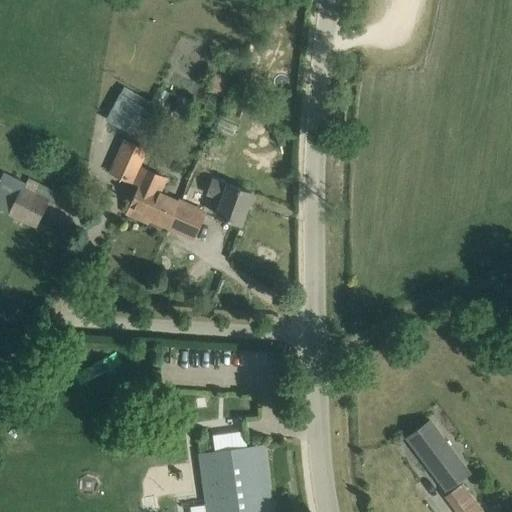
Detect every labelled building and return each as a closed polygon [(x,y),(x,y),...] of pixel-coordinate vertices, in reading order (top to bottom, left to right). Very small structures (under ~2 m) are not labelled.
[(125,89),(114,108),(113,108),(106,120),(133,135),(135,134),(140,137),(146,125),(140,122),(151,104),(125,89)] [(134,182),(141,166),(149,149),(126,139),(119,154),(111,172),(134,182)] [(135,194),(133,197),(135,198),(130,208),(169,226),(193,237),(204,213),(186,205),(180,202),(161,193),(168,178),(142,166),(135,183),(141,185),(136,194),(135,194)] [(0,181),(0,207),(10,213),(10,214),(35,226),(48,201),(53,203),(58,192),(28,179),(26,184),(4,174),(0,181)] [(223,199),(217,215),(241,223),(252,192),(230,185),(229,188),(213,182),(208,193),(223,199)] [(407,438),(446,490),(469,472),(430,420),(407,438)] [(272,511),(263,444),(248,446),(215,451),(199,453),(202,473),(206,505),(207,511),(272,511)] [(486,511),(464,482),(445,496),(457,511),(486,511)]
